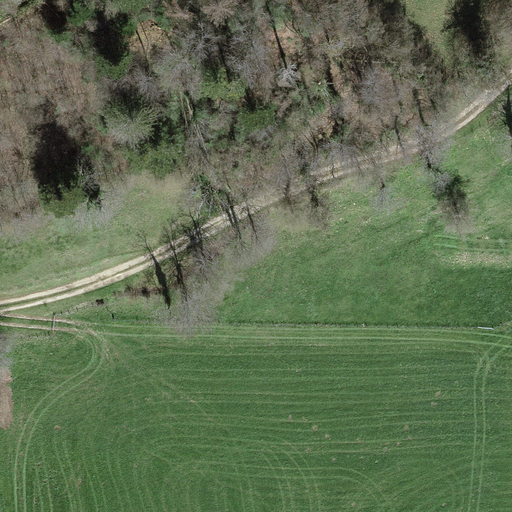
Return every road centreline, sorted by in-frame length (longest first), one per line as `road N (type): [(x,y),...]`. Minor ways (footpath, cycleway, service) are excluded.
road 1 (track): [(0,305),(96,281),(411,144),(511,75)]
road 2 (track): [(265,203),(343,67),(358,0)]
